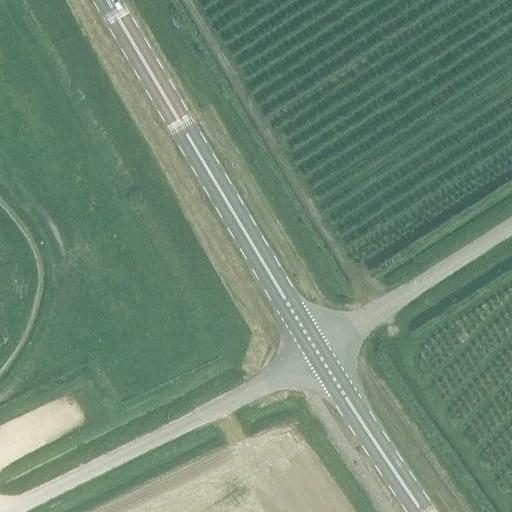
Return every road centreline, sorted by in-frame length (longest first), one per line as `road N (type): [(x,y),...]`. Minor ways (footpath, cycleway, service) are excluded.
road 1 (primary): [(315,350),(106,0)]
road 2 (unclassified): [(315,350),(16,511)]
road 3 (unclassified): [(315,350),(511,232)]
road 4 (primary): [(421,511),(315,350)]
